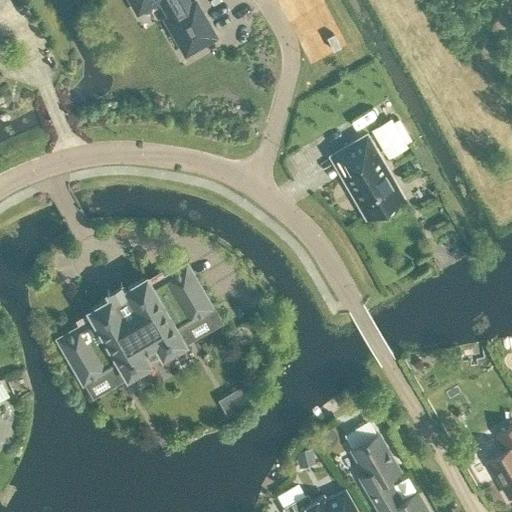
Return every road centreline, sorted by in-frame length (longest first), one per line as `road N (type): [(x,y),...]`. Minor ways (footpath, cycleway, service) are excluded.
road 1 (residential): [(0,187),(118,153),(186,161),(248,191)]
road 2 (residential): [(476,511),(357,297)]
road 3 (residential): [(248,191),(286,60),(265,0)]
road 4 (residential): [(248,191),(319,241),(357,297)]
